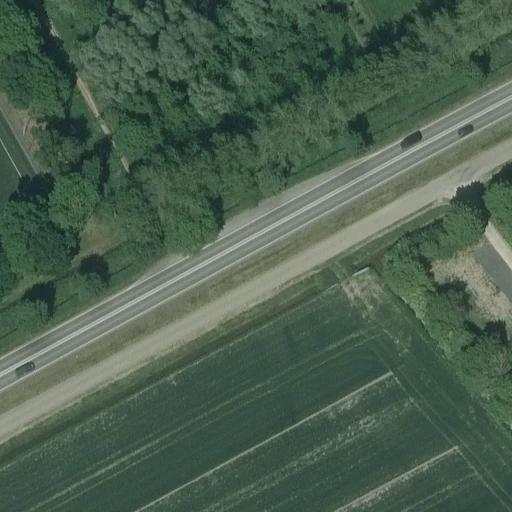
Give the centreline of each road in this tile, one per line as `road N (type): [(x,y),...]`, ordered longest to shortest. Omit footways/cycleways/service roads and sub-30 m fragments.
road 1 (trunk): [(511,94),(0,381)]
road 2 (unclassified): [(511,150),(0,432)]
